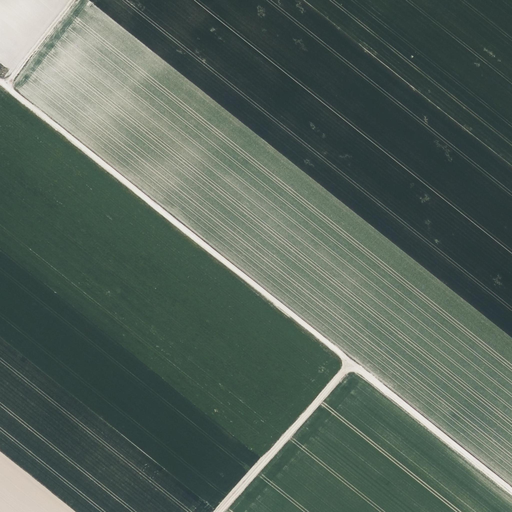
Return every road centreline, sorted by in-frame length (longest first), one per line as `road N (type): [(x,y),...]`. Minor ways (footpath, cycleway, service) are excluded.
road 1 (track): [(0,84),(511,490)]
road 2 (track): [(348,360),(213,511)]
